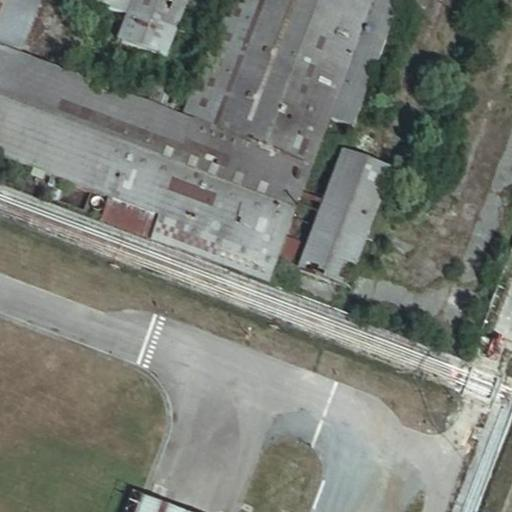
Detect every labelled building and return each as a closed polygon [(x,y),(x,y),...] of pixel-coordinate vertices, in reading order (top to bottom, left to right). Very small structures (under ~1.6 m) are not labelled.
[(0,0),(0,163),(64,188),(57,207),(83,216),(92,197),(109,204),(160,222),(183,231),(176,251),(203,261),(210,242),(276,266),(329,125),(353,133),(403,0),(230,0),(184,123),(171,118),(178,100),(155,91),(148,109),(18,61),(41,0),(0,0)] [(79,0),(78,4),(125,21),(174,40),(189,0),(79,0)] [(496,0),(497,0),(505,2),(505,0),(477,0),(475,6),(492,12),(496,0)] [(125,21),(116,46),(165,64),(174,40),(125,21)] [(343,159),(300,272),(348,291),(391,178),(343,159)] [(109,204),(99,228),(150,247),(160,222),(109,204)] [(276,266),(210,242),(203,261),(270,285),(276,266)] [(184,511),(140,494),(132,511),(184,511)]
